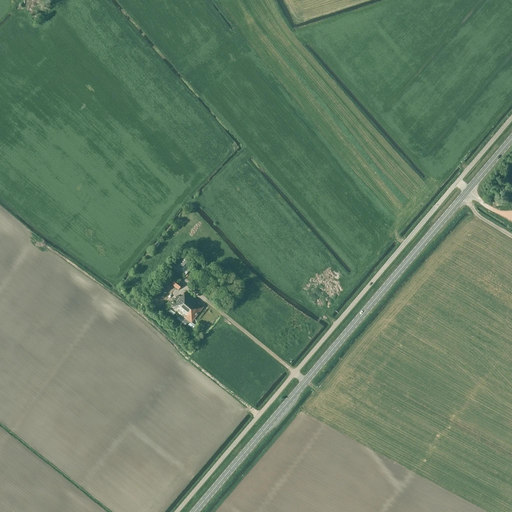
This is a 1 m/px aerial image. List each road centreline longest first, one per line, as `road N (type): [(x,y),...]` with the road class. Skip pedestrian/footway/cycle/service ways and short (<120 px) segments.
road 1 (unclassified): [(294,373),(457,181)]
road 2 (primary): [(305,381),(467,190)]
road 3 (unclassified): [(176,511),(294,373)]
road 4 (primary): [(194,511),(305,381)]
